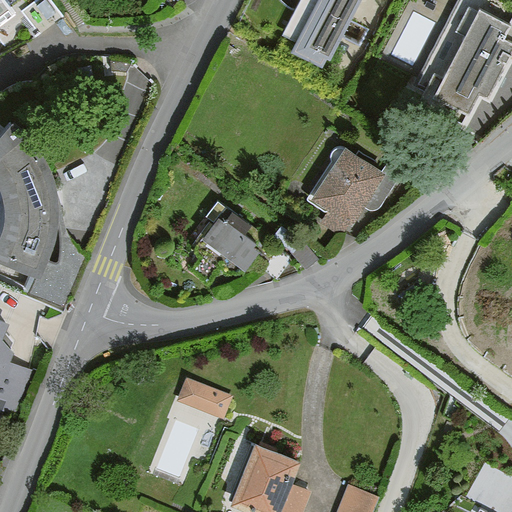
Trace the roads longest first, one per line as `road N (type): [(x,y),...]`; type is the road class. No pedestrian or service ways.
road 1 (residential): [(511,144),(403,235),(322,284),(184,324),(131,324),(89,313)]
road 2 (residential): [(89,313),(226,0)]
road 3 (residential): [(11,511),(89,313)]
